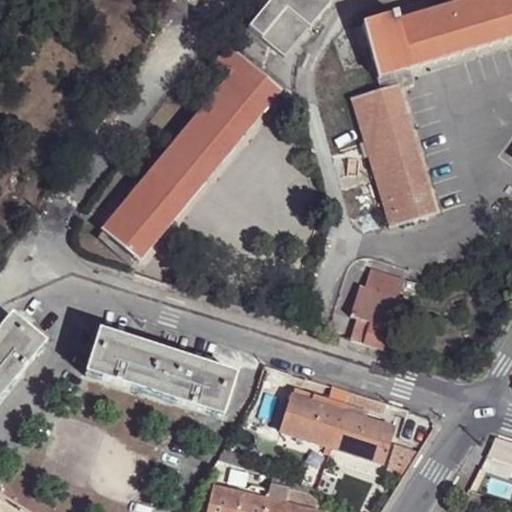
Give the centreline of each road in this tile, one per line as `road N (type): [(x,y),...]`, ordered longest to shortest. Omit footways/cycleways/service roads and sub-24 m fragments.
road 1 (residential): [(0,305),(28,271),(476,408)]
road 2 (residential): [(476,408),(411,511)]
